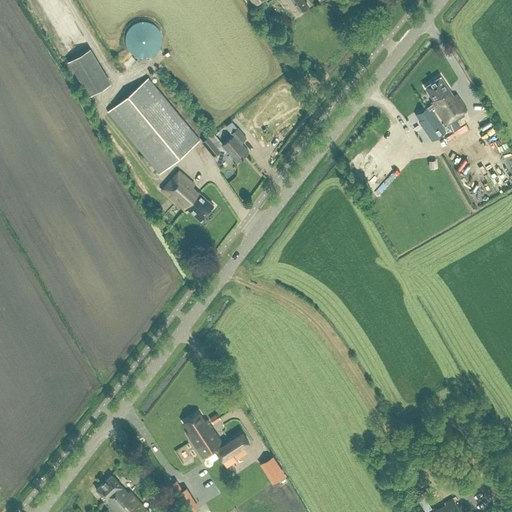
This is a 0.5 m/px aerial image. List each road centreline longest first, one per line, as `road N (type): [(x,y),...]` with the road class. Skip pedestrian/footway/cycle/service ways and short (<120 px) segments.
road 1 (tertiary): [(39,511),(441,0)]
road 2 (track): [(226,273),(316,323),(413,467)]
